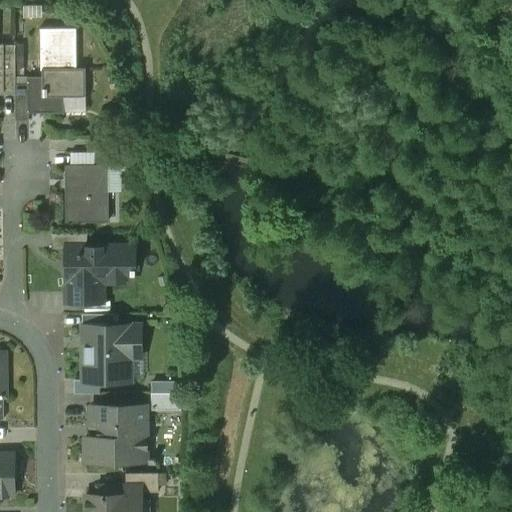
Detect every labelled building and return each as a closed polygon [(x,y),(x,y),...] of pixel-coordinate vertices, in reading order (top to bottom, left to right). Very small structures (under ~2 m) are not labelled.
[(77,29),(39,28),(38,69),(41,69),(41,76),(26,76),(26,85),(26,114),(29,114),(63,114),(63,98),(85,97),(85,68),(76,68),(77,29)] [(15,45),(4,45),(4,63),(1,63),(2,91),(16,91),(16,85),(15,45)] [(26,85),(16,85),(16,91),(16,121),(29,121),(29,114),(26,114),(26,85)] [(127,151),(96,152),(96,166),(108,166),(108,167),(128,166),(127,151)] [(96,166),(66,166),(66,222),(108,221),(108,167),(108,166),(96,166)] [(86,234),(51,234),(51,249),(67,249),(66,246),(87,246),(86,234)] [(87,246),(66,246),(67,249),(67,303),(104,302),(103,271),(132,270),(132,277),(137,277),(137,267),(134,267),(134,246),(87,246)] [(114,313),(85,313),(85,328),(92,328),(114,328),(114,326),(114,313)] [(114,328),(92,328),(92,349),(85,349),(85,380),(126,380),(126,351),(142,351),(142,327),(114,326),(114,328)] [(181,393),(152,393),(153,409),(181,408),(181,393)] [(147,406),(92,406),(92,427),(103,427),(103,438),(86,438),(86,462),(123,462),(142,462),(142,455),(141,426),(147,426),(147,406)] [(0,495),(15,496),(15,454),(0,454),(0,495)] [(158,473),(127,473),(127,488),(141,488),(141,492),(158,492),(158,473)] [(127,488),(99,488),(99,493),(86,494),(86,511),(141,511),(141,492),(141,488),(127,488)]
